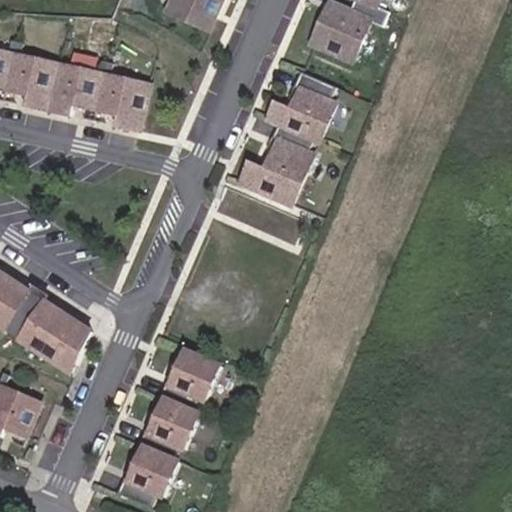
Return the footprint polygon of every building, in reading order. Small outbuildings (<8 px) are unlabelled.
[(212,31),(225,0),(177,0),(172,14),(212,31)] [(355,63),(373,23),(386,29),(392,14),(379,8),(359,0),(358,0),(353,13),(333,5),(315,46),(355,63)] [(359,0),(379,8),(382,0),(359,0)] [(16,56),(19,43),(13,42),(10,55),(16,56)] [(22,57),(25,44),(19,43),(16,56),(22,57)] [(0,89),(8,91),(16,56),(10,55),(0,52),(0,89)] [(51,112),(61,66),(22,57),(16,56),(8,91),(30,96),(27,107),(51,112)] [(106,76),(109,63),(103,62),(100,75),(106,76)] [(112,77),(115,64),(109,63),(106,76),(112,77)] [(98,111),(106,76),(100,75),(61,66),(51,112),(74,117),(76,106),(98,111)] [(333,103),(339,89),(304,74),(297,89),(303,92),(295,110),(279,103),(271,122),(281,126),(316,142),(322,144),(339,106),(333,103)] [(141,132),(152,86),(112,77),(106,76),(98,111),(120,116),(117,127),(141,132)] [(294,208),(316,158),(310,155),(316,142),(281,126),(275,140),(281,142),(269,170),(253,163),(243,185),(294,208)] [(0,320),(12,328),(33,294),(0,272),(0,320)] [(43,300),(47,294),(37,288),(33,294),(43,300)] [(25,342),(49,304),(43,300),(33,294),(12,328),(9,332),(25,342)] [(54,355),(75,321),(49,304),(25,342),(51,359),(54,355)] [(12,328),(0,320),(0,329),(7,334),(9,332),(12,328)] [(78,371),(95,334),(75,321),(54,355),(78,371)] [(209,403),(224,368),(189,353),(174,387),(168,385),(162,400),(168,402),(196,414),(202,400),(209,403)] [(78,371),(54,355),(51,359),(76,375),(78,371)] [(7,389),(12,377),(7,374),(1,387),(7,389)] [(29,438),(44,405),(7,389),(1,387),(0,389),(0,437),(4,439),(9,429),(29,438)] [(188,451),(203,417),(196,414),(168,402),(153,435),(147,433),(141,447),(147,450),(175,462),(181,448),(188,451)] [(25,448),(29,438),(9,429),(4,439),(25,448)] [(167,498),(182,465),(175,462),(147,450),(133,482),(127,480),(120,495),(155,510),(161,496),(167,498)]
